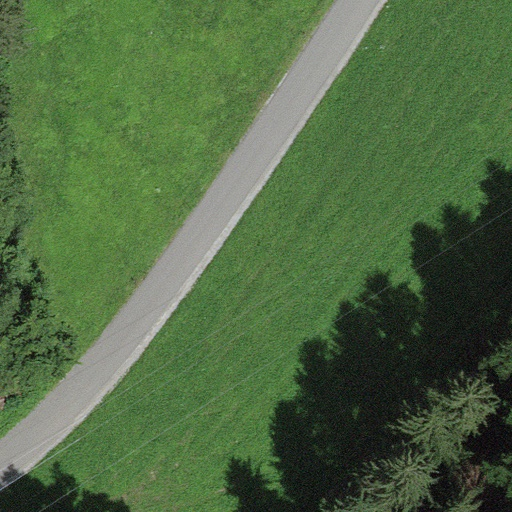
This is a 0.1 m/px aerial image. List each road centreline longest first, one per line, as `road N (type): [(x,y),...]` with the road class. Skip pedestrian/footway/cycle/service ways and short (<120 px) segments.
road 1 (unclassified): [(356,0),(125,337),(0,458)]
road 2 (track): [(308,511),(511,329)]
